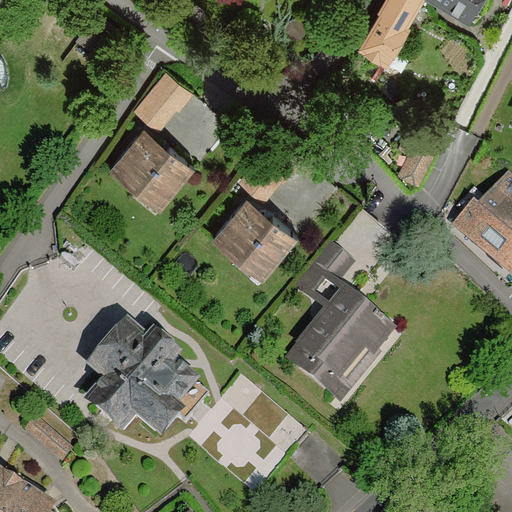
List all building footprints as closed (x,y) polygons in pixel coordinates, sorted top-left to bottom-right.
[(387,61),(422,0),(386,0),(360,45),(387,61)] [(446,0),(470,13),(477,0),(446,0)] [(100,57),(119,30),(96,12),(76,39),(100,57)] [(160,205),(192,167),(154,134),(191,91),(169,72),(138,110),(151,121),(113,165),(160,205)] [(401,171),(423,181),(443,138),(413,125),(403,147),(410,150),(401,171)] [(289,179),(298,164),(270,144),(239,180),(267,200),(283,180),(289,179)] [(495,193),(511,209),(511,178),(509,176),(495,193)] [(511,209),(495,193),(480,209),(476,206),(456,228),(511,274),(511,209)] [(263,275),(294,237),(248,199),(217,237),(263,275)] [(341,400),(396,331),(347,292),(338,285),(355,264),(333,246),(300,288),(328,311),(290,360),(341,400)] [(107,381),(89,402),(123,431),(138,415),(162,436),(181,414),(190,422),(211,397),(195,384),(198,381),(176,362),(182,354),(156,332),(150,340),(128,321),(90,366),(107,381)] [(37,418),(27,431),(64,463),(74,451),(37,418)] [(0,511),(13,511),(28,488),(0,470),(0,511)] [(13,511),(51,511),(55,505),(28,488),(13,511)]
